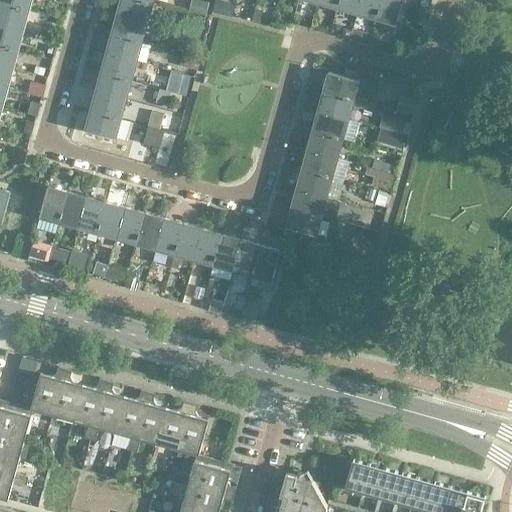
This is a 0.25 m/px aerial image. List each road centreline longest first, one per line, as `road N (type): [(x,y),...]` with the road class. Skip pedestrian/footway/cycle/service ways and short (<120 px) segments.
road 1 (residential): [(54,148),(232,195),(253,191),(299,44),(314,39),(432,66),(454,0)]
road 2 (tertiary): [(284,378),(0,298)]
road 3 (tertiary): [(511,448),(484,433),(284,378)]
road 4 (residential): [(54,148),(49,139),(79,0)]
road 5 (residential): [(249,511),(284,378)]
